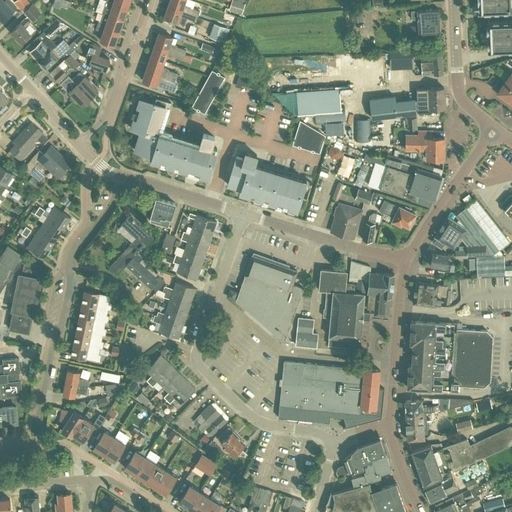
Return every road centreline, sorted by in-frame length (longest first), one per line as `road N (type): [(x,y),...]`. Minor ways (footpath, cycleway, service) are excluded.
road 1 (residential): [(241,215),(204,318),(197,364),(250,417),(317,434),(334,448)]
road 2 (residential): [(122,177),(73,248),(36,447)]
road 3 (residential): [(408,261),(241,215)]
road 4 (secondary): [(390,425),(408,261)]
road 5 (residential): [(76,146),(105,118),(143,0)]
road 6 (secondary): [(494,133),(457,88),(453,0)]
road 7 (residential): [(241,215),(122,177)]
